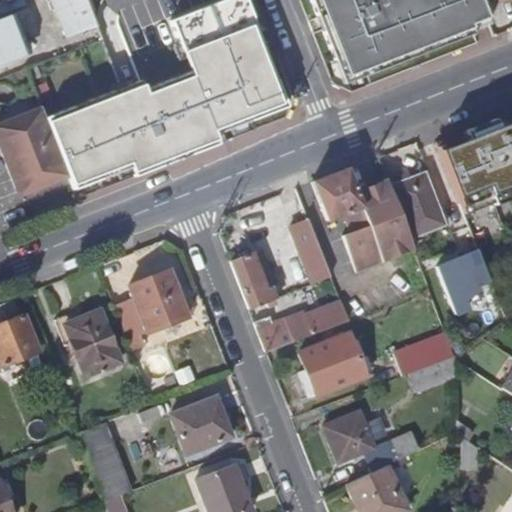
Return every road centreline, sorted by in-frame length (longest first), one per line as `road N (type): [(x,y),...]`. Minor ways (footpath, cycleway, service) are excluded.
road 1 (residential): [(181,197),(305,511)]
road 2 (primary): [(181,197),(0,268)]
road 3 (primary): [(511,65),(331,137)]
road 4 (primary): [(331,137),(181,197)]
road 5 (residential): [(277,0),(331,137)]
